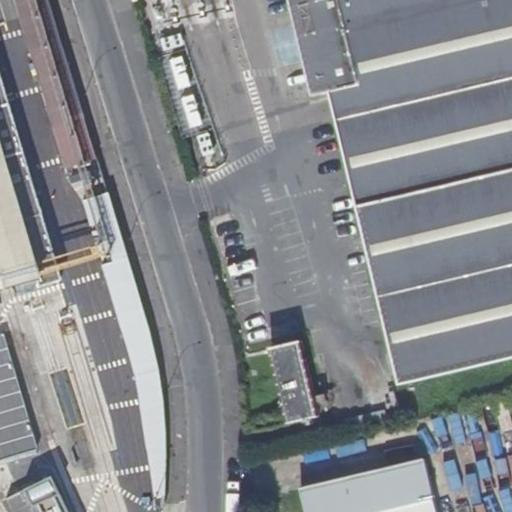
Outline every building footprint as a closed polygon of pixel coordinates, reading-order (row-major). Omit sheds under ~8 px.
[(15,0),(32,58),(63,49),(47,0),(15,0)] [(302,0),(288,0),(312,101),(325,99),(302,0)] [(511,364),(511,0),(302,0),(325,99),(333,97),(402,391),(511,364)] [(63,49),(32,58),(66,176),(99,165),(63,49)] [(59,281),(0,87),(0,290),(35,280),(38,288),(59,281)] [(84,203),(131,362),(136,375),(142,412),(153,509),(156,509),(163,507),(164,424),(162,409),(146,324),(108,197),(84,203)] [(43,463),(11,348),(0,351),(0,455),(5,474),(43,463)] [(318,422),(299,348),(270,355),(289,429),(318,422)] [(437,511),(425,462),(302,493),(307,511),(437,511)] [(65,511),(57,493),(28,506),(30,511),(65,511)]
